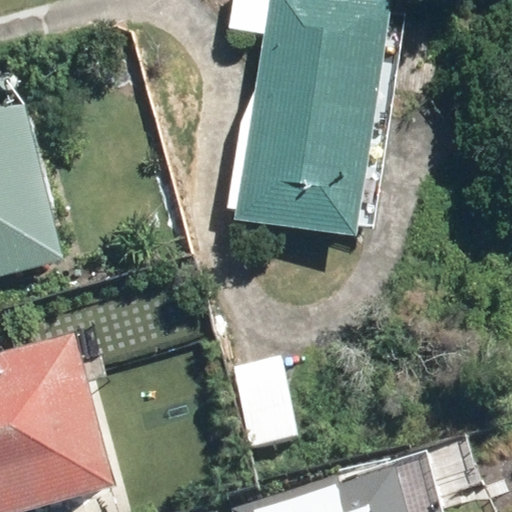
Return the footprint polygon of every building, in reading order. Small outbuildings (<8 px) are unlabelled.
[(395,5),(365,0),(269,0),(234,227),(357,247),(395,5)] [(23,111),(0,116),(0,284),(62,270),(23,111)] [(70,341),(0,359),(0,511),(57,511),(112,498),(70,341)] [(280,361),(229,371),(246,452),(297,441),(280,361)] [(447,511),(431,454),(228,511),(227,511),(447,511)]
